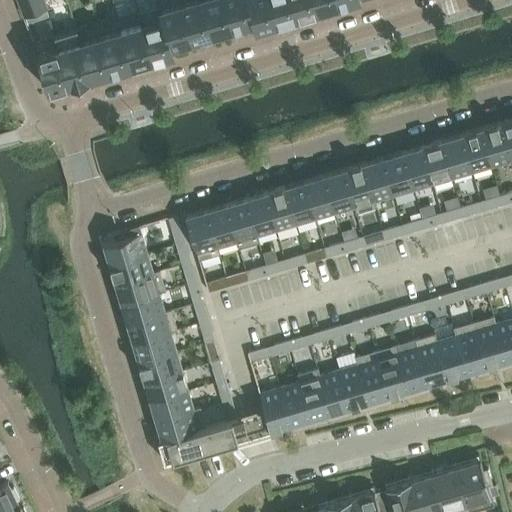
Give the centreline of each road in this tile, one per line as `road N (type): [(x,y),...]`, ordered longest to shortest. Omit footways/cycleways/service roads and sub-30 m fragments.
road 1 (residential): [(88,214),(511,88)]
road 2 (residential): [(473,0),(61,122)]
road 3 (residential): [(201,511),(149,474),(87,257),(88,214)]
road 4 (tertiary): [(206,511),(250,474),(511,410)]
road 5 (residential): [(65,511),(0,386)]
road 6 (residential): [(61,122),(26,86),(0,12)]
